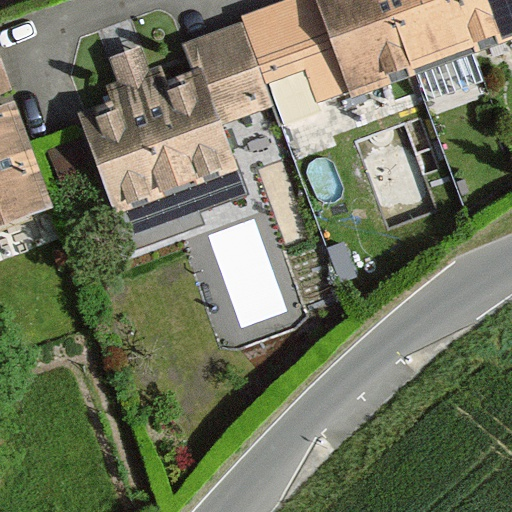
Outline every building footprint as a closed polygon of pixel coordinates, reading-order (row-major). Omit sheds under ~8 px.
[(297,0),(244,18),(246,26),(272,100),(280,97),(289,121),(321,110),(316,97),(348,86),(317,0),(297,0)] [(511,0),(317,0),(348,86),(350,91),(511,32),(511,0)] [(190,45),(199,73),(216,120),(272,100),(246,26),(190,45)] [(83,116),(115,209),(232,168),(216,120),(199,73),(164,85),(159,71),(147,75),(139,51),(116,59),(125,85),(112,90),(117,104),(83,116)] [(0,111),(0,222),(46,206),(10,108),(0,111)] [(190,188),(194,197),(132,222),(144,252),(261,205),(245,167),(190,188)]
